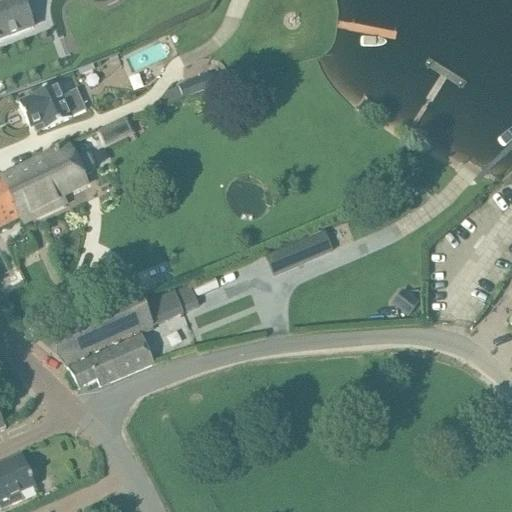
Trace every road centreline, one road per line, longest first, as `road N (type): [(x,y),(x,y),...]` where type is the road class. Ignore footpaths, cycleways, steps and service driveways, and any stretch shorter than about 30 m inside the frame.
road 1 (unclassified): [(511,392),(473,357),(437,341),(360,339),(237,352),(75,414)]
road 2 (tertiary): [(152,511),(108,445),(75,414)]
